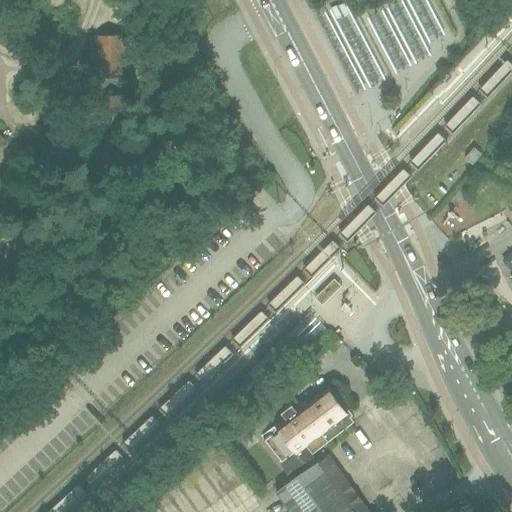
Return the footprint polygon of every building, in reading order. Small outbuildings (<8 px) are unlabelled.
[(349,14),(344,2),(331,9),(337,20),(349,14)] [(97,33),(99,76),(125,75),(124,60),(146,60),(145,39),(123,40),(123,32),(97,33)] [(125,93),(103,94),(104,120),(126,119),(125,93)] [(473,147),(465,157),(472,163),(480,153),(473,147)] [(270,363),(316,319),(309,312),(247,373),(254,379),(270,363)] [(326,329),(319,322),(257,383),(263,389),(326,329)] [(274,445),(285,460),(281,463),(293,479),(277,491),(291,511),(355,511),(319,461),(318,462),(306,445),(348,413),(328,386),(309,401),(306,397),(273,423),(275,425),(266,431),(263,428),(254,435),(267,451),(274,445)] [(221,388),(201,408),(203,410),(206,413),(226,393),(221,388)] [(193,476),(214,511),(228,511),(220,498),(228,493),(226,489),(244,478),(254,494),(261,490),(227,434),(214,442),(220,452),(216,454),(223,466),(206,476),(202,471),(193,476)]
